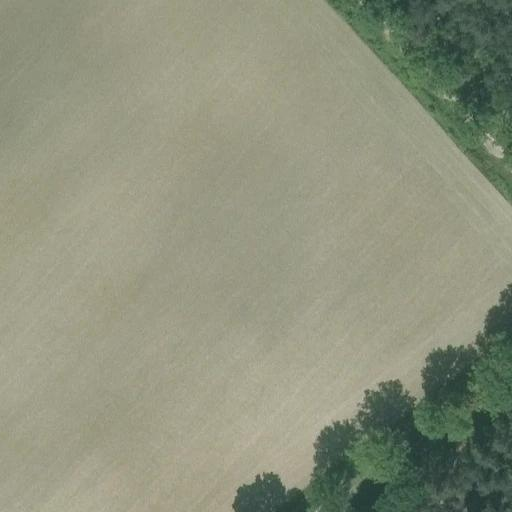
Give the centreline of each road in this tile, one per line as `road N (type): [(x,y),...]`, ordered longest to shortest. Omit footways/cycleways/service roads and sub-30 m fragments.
road 1 (track): [(316,511),(511,362)]
road 2 (track): [(511,179),(345,0)]
